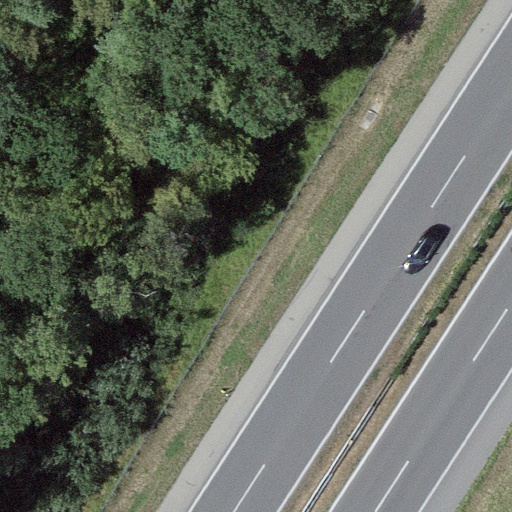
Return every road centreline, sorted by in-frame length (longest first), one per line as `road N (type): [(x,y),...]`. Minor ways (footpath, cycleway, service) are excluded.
road 1 (motorway): [(511,85),(235,511)]
road 2 (motorway): [(376,511),(511,303)]
